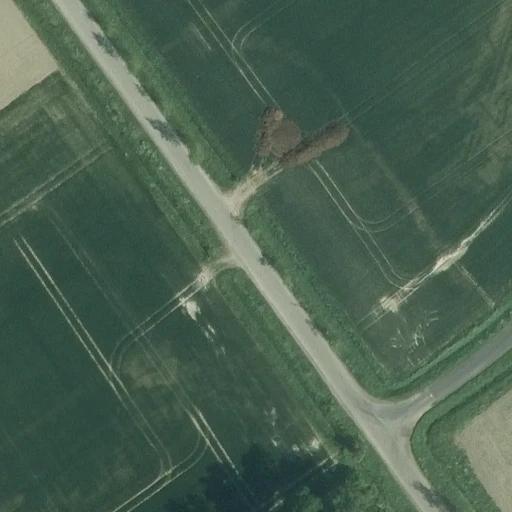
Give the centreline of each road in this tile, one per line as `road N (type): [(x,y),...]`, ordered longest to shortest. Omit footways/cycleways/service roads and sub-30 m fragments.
road 1 (tertiary): [(378,431),(66,0)]
road 2 (unclassified): [(378,431),(511,335)]
